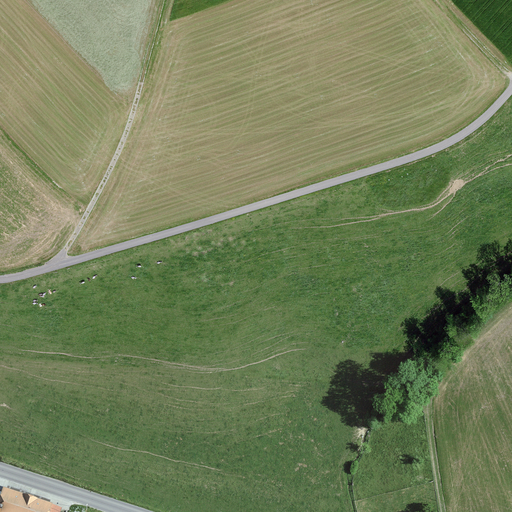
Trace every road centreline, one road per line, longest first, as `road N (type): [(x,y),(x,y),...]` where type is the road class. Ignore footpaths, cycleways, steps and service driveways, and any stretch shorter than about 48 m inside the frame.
road 1 (residential): [(0,280),(437,146),(468,130),(511,86)]
road 2 (secondary): [(0,468),(134,511)]
